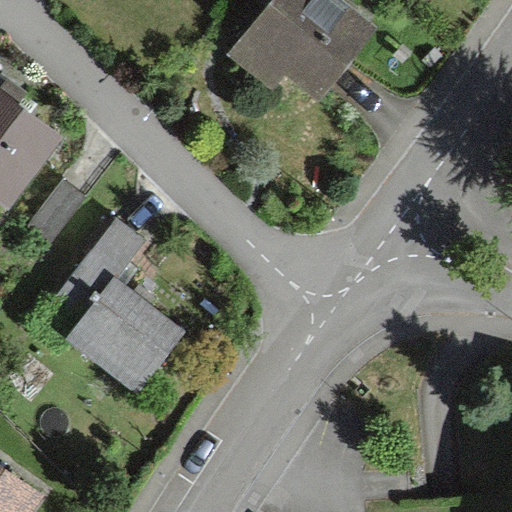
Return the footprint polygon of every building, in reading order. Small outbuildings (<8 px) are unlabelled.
[(379,27),(344,0),(270,0),(227,55),(273,91),(286,75),(320,101),(379,27)] [(9,78),(0,88),(0,89),(19,105),(28,94),(9,78)] [(0,89),(0,203),(9,211),(65,139),(19,105),(0,89)] [(64,177),(28,224),(51,241),(86,194),(64,177)] [(147,241),(117,218),(55,298),(81,318),(114,275),(118,278),(147,241)] [(118,278),(114,275),(81,318),(67,337),(138,392),(186,330),(143,297),(118,278)] [(34,511),(47,494),(0,461),(0,511),(34,511)]
